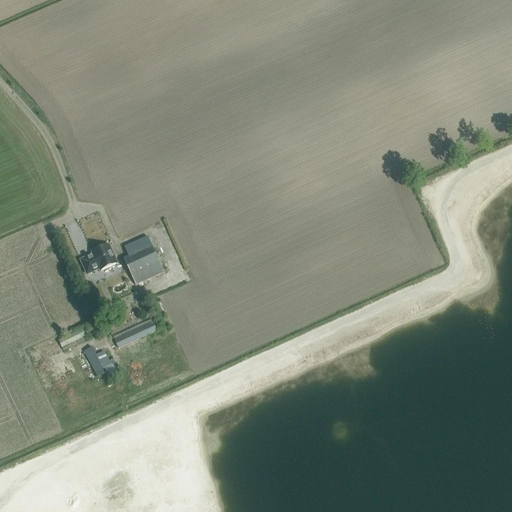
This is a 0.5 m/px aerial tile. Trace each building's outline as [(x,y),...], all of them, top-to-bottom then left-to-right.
[(135,285),(164,272),(148,237),(125,248),(129,257),(124,259),(135,285)] [(81,260),(87,274),(100,269),(101,271),(117,263),(109,245),(107,246),(107,245),(105,244),(101,246),(100,248),(101,249),(92,253),(93,255),(81,260)] [(119,348),(157,331),(154,325),(116,343),(119,348)] [(82,329),(58,341),(62,348),(86,336),(82,329)] [(113,359),(109,361),(105,352),(97,356),(93,348),(85,352),(98,378),(117,369),(113,359)]
